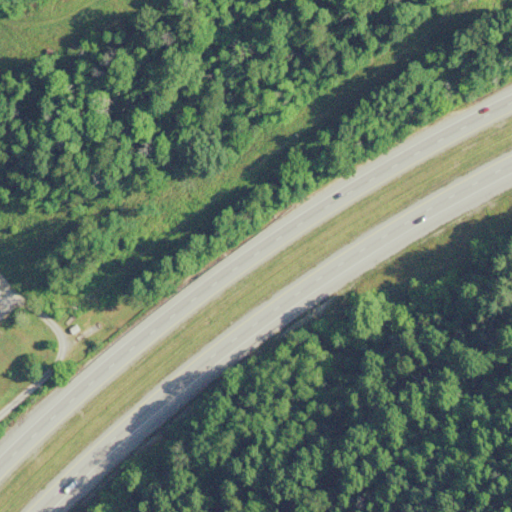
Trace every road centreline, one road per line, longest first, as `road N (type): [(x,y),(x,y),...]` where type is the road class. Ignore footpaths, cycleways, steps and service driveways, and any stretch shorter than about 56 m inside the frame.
road 1 (trunk): [(511,99),(383,167),(228,267),(0,461)]
road 2 (trunk): [(30,511),(116,429),(298,286),(511,157)]
